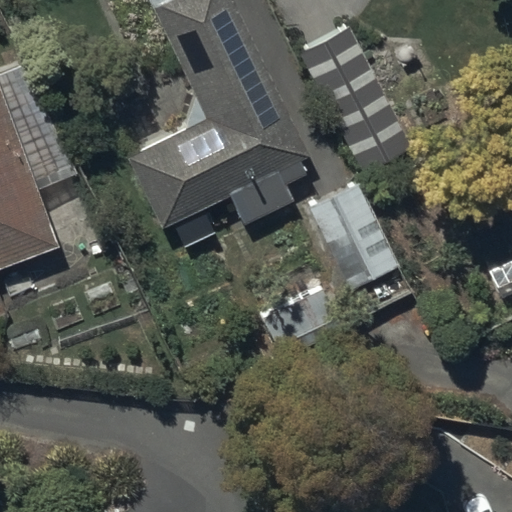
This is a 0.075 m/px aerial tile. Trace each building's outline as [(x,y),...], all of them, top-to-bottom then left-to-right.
[(177,119),(117,148),(152,220),(222,187),(237,217),(281,196),(273,178),(294,168),(285,151),(296,146),(224,0),(143,0),(188,90),(177,119)] [(351,24),(304,48),(372,187),(422,162),(390,97),(417,84),(392,34),(363,48),(351,24)] [(0,93),(0,249),(51,231),(0,93)] [(395,267),(355,183),(306,207),(346,290),(395,267)] [(336,323),(317,283),(259,310),(277,351),(336,323)]
